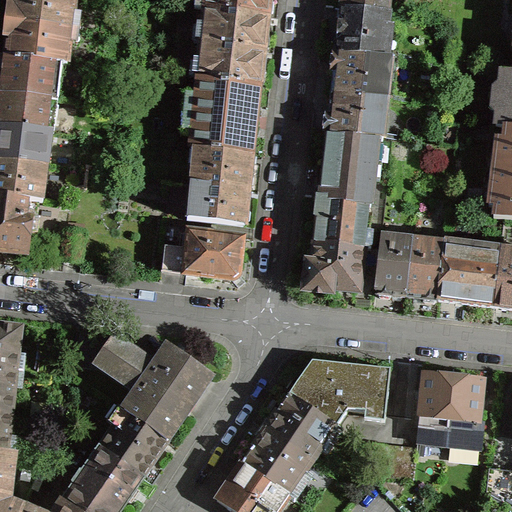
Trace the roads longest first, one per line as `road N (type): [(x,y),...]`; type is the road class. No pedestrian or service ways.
road 1 (residential): [(308,0),(273,326)]
road 2 (residential): [(0,288),(273,326)]
road 3 (residential): [(273,326),(511,349)]
road 4 (residential): [(159,511),(273,326)]
